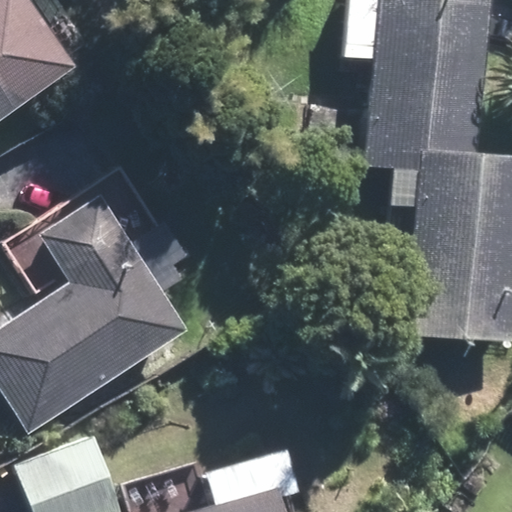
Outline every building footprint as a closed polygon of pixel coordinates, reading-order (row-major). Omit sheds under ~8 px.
[(0,0),(0,110),(80,51),(41,0),(0,0)] [(487,0),(345,0),(343,52),(372,54),(365,161),(388,162),(383,246),(410,247),(408,285),(385,283),(383,325),(511,332),(511,144),(479,143),(487,0)] [(134,235),(98,185),(39,228),(73,275),(0,327),(0,391),(28,430),(180,319),(156,287),(192,261),(159,216),(134,235)] [(92,433),(9,460),(26,511),(113,511),(118,511),(92,433)] [(214,498),(159,511),(290,511),(283,486),(297,482),(286,442),(205,463),(214,498)]
